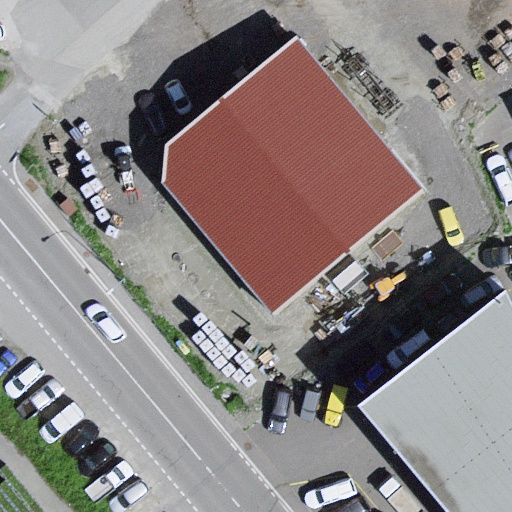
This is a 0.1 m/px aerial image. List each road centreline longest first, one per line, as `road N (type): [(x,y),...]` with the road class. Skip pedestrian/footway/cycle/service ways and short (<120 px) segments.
road 1 (tertiary): [(243,511),(0,217)]
road 2 (unclassified): [(146,0),(0,129)]
